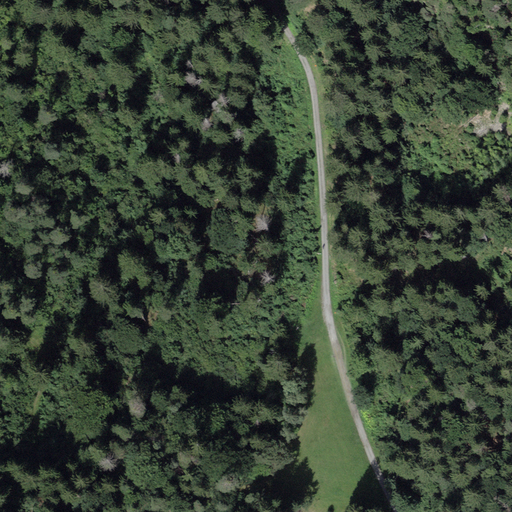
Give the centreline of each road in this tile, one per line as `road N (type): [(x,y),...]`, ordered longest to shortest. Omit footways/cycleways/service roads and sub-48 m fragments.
road 1 (track): [(393,511),(354,417),(324,279),(309,98),(269,0)]
road 2 (track): [(43,511),(37,403),(48,358),(40,341)]
